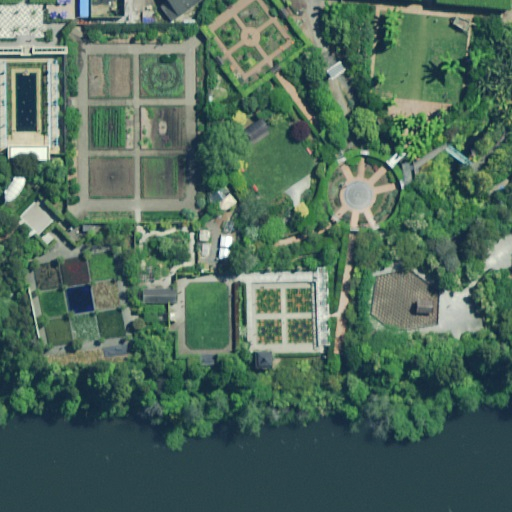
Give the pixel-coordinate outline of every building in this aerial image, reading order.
[(164,0),(165,1),(159,6),(170,21),(198,0),(164,0)] [(485,22),(465,20),(465,29),(485,30),(485,22)] [(252,142),(271,128),(264,118),(244,132),(252,142)] [(413,150),(413,135),(394,135),(394,157),(409,157),(409,150),(413,150)] [(412,163),(399,164),(402,192),(415,190),(412,163)] [(174,304),(173,289),(141,289),(141,304),(174,304)] [(415,314),(431,315),(431,302),(415,302),(415,314)]
